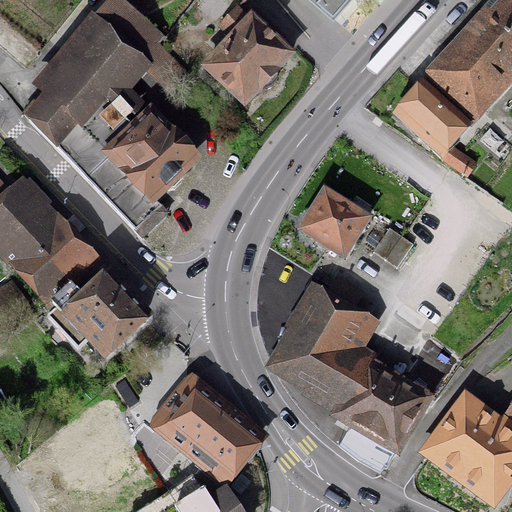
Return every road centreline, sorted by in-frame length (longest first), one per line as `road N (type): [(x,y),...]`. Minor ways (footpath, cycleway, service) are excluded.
road 1 (primary): [(224,296),(233,248),(271,178),(425,0)]
road 2 (residential): [(224,296),(191,292),(152,272),(0,104)]
road 3 (primary): [(334,479),(290,440),(252,386),(232,343),(224,296)]
